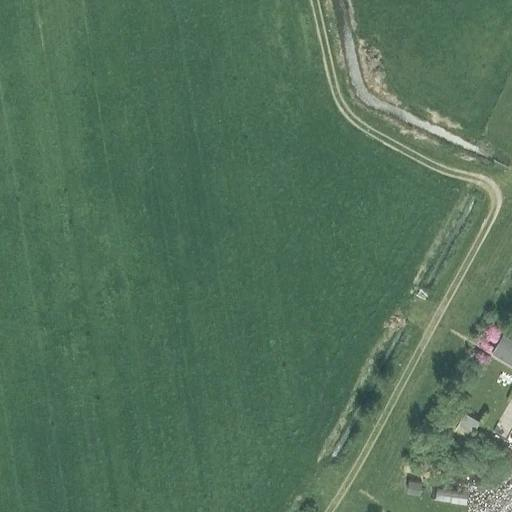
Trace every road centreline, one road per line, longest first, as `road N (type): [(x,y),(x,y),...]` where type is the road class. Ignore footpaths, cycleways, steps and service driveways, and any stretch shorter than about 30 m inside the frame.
road 1 (track): [(511,189),(335,511)]
road 2 (track): [(317,0),(347,113),(370,133),(505,201)]
